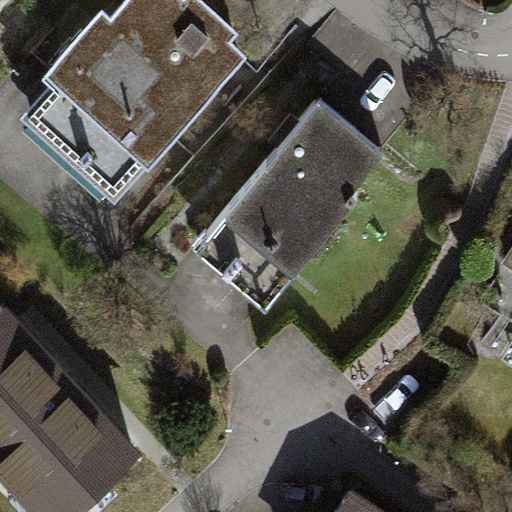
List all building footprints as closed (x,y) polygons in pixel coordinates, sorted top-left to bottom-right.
[(0,0),(0,16),(12,0),(0,0)] [(55,91),(23,124),(121,208),(252,57),(234,43),(243,35),(203,0),(136,0),(118,20),(108,10),(47,81),(55,91)] [(323,103),(193,255),(269,308),(387,160),(323,103)] [(511,266),(511,243),(502,259),(511,266)] [(52,511),(136,440),(6,294),(0,299),(0,473),(35,511),(52,511)] [(395,511),(349,479),(326,511),(395,511)]
